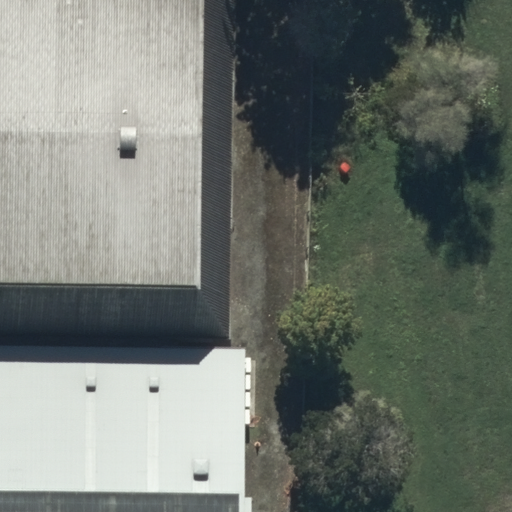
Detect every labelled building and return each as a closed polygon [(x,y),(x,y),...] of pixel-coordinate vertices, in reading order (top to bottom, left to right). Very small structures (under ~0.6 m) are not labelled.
[(0,0),(0,286),(193,287),(193,0),(0,0)] [(404,172),(342,167),(330,305),(338,306),(337,320),(383,324),(384,308),(393,308),(404,172)] [(511,180),(509,180),(487,356),(359,340),(353,385),(364,387),(357,435),(511,455),(511,180)] [(0,349),(0,511),(241,511),(245,354),(0,349)] [(296,477),(296,511),(372,511),(373,477),(296,477)]
